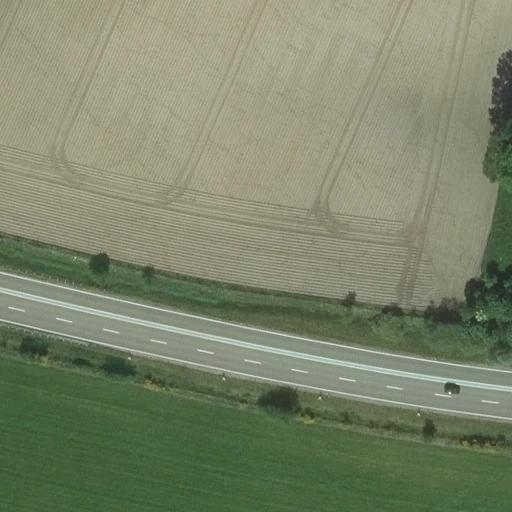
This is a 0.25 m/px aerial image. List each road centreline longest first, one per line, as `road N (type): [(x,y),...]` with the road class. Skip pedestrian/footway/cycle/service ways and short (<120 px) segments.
road 1 (trunk): [(0,310),(262,371),(511,411)]
road 2 (trunk): [(511,386),(268,346),(0,286)]
